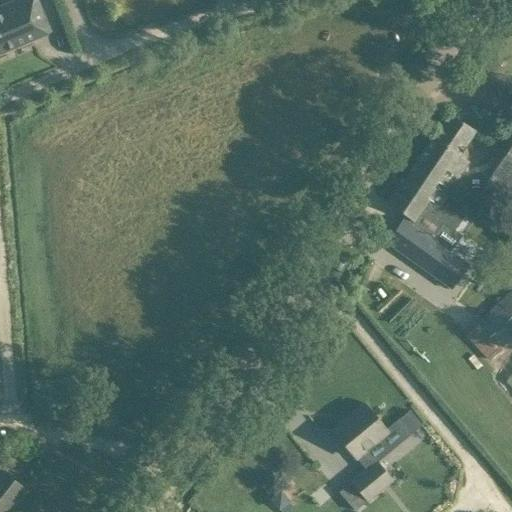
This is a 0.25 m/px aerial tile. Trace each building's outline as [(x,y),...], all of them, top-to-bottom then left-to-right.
[(36,0),(16,0),(14,1),(20,15),(6,21),(2,11),(0,11),(0,53),(50,32),(36,0)] [(448,112),(402,179),(442,206),(457,184),(471,164),(460,156),(476,132),(463,123),(448,112)] [(511,143),(491,174),(492,175),(486,185),(489,191),(500,197),(507,197),(511,189),(511,143)] [(402,179),(386,203),(403,214),(408,217),(411,219),(408,224),(418,231),(403,253),(452,288),(468,266),(450,252),(431,239),(443,223),(454,231),(454,230),(464,216),(447,203),(444,207),(442,206),(402,179)] [(511,290),(481,320),(465,334),(489,359),(511,338),(511,290)] [(332,431),(344,446),(354,457),(365,470),(351,482),(366,501),(391,480),(376,462),(375,463),(364,449),(386,431),(364,404),(332,431)] [(432,427),(417,429),(416,414),(397,416),(400,455),(434,452),(432,427)] [(0,511),(4,511),(24,489),(0,470),(0,469),(0,511)]
